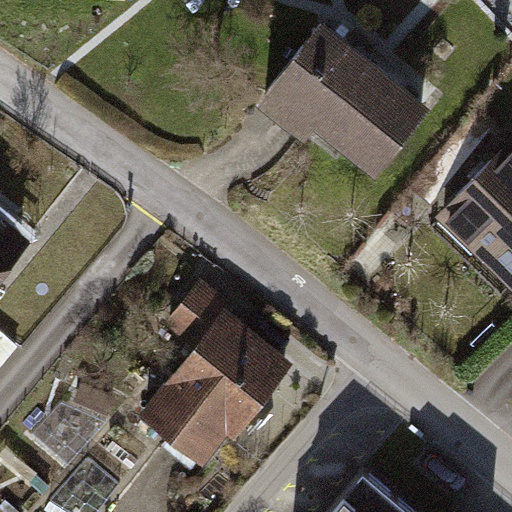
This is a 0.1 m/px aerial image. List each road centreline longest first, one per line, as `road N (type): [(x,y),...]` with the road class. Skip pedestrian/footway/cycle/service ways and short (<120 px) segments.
road 1 (residential): [(0,73),(379,357)]
road 2 (residential): [(379,357),(243,511)]
road 3 (residential): [(379,357),(511,465)]
